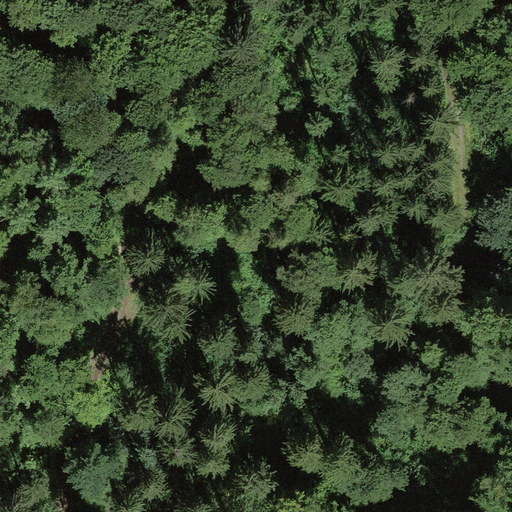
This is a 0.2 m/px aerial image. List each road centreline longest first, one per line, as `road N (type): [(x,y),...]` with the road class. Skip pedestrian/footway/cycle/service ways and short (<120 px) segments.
road 1 (track): [(57,511),(66,459),(123,308),(131,235),(119,197),(90,162),(0,109)]
road 2 (track): [(428,0),(464,273)]
